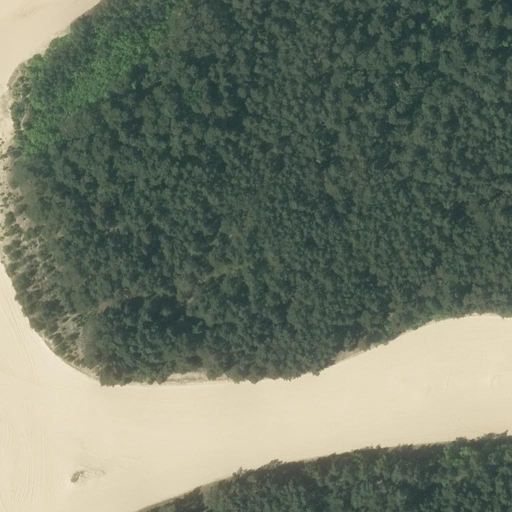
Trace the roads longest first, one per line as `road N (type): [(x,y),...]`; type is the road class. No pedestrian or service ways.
road 1 (track): [(511,381),(208,427),(47,511)]
road 2 (track): [(21,511),(13,398),(0,358)]
